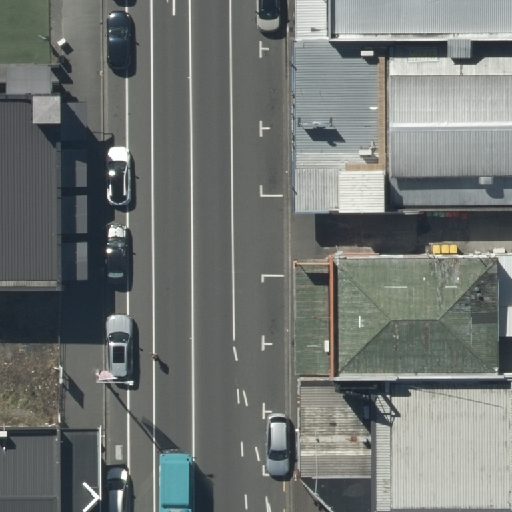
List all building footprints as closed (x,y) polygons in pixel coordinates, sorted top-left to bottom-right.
[(511,0),(326,0),(330,62),(511,59),(511,0)] [(511,59),(330,62),(331,223),(511,220),(511,59)] [(0,282),(71,282),(70,90),(0,89),(0,282)] [(511,260),(317,264),(319,391),(511,387),(511,260)] [(511,511),(511,394),(357,396),(357,511),(511,511)] [(64,511),(65,435),(0,435),(0,511),(64,511)]
